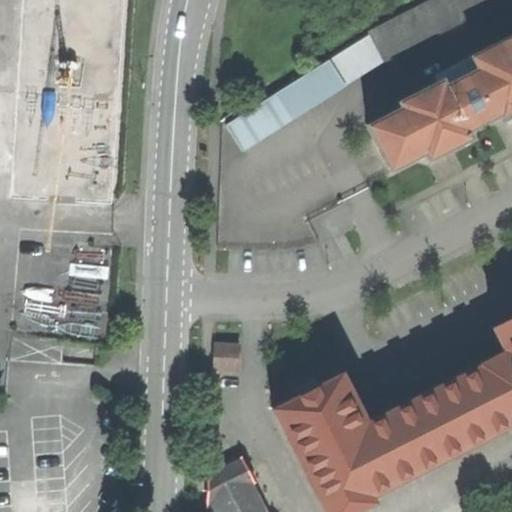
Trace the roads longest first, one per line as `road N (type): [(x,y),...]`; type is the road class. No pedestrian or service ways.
road 1 (unclassified): [(511,206),(343,289),(171,290)]
road 2 (tertiary): [(191,0),(179,71),(171,290)]
road 3 (tertiary): [(171,290),(160,511)]
